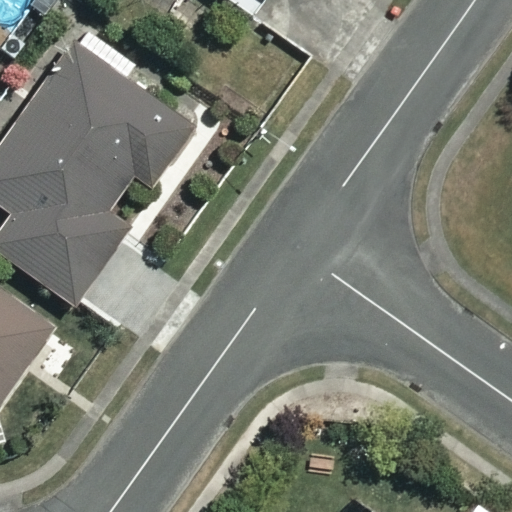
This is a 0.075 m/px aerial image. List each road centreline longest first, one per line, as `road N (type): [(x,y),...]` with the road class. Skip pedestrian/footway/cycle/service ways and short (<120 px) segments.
road 1 (residential): [(296,249),(113,511)]
road 2 (residential): [(474,0),(296,249)]
road 3 (residential): [(511,401),(296,249)]
